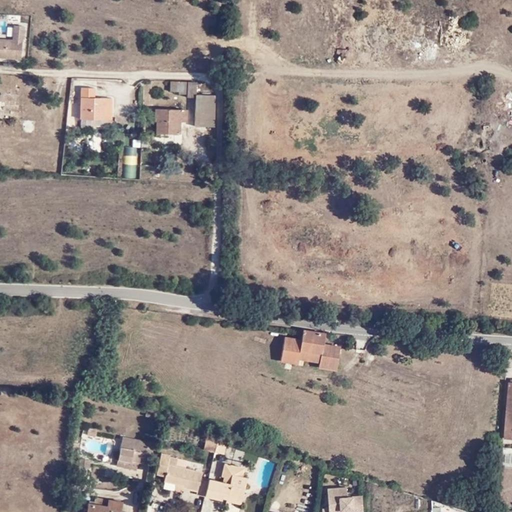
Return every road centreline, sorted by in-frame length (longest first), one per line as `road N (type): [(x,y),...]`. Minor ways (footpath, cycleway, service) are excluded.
road 1 (unclassified): [(511,339),(217,309)]
road 2 (unclassified): [(217,309),(0,288)]
road 3 (residential): [(217,309),(221,106)]
